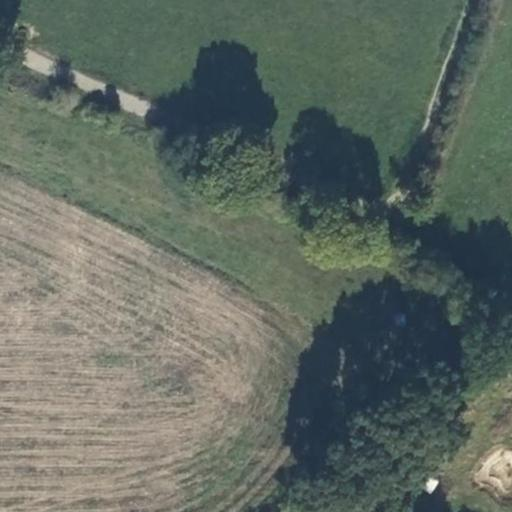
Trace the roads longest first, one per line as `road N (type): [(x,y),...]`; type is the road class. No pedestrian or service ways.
road 1 (track): [(0,48),(393,229),(511,312)]
road 2 (track): [(393,229),(476,0)]
